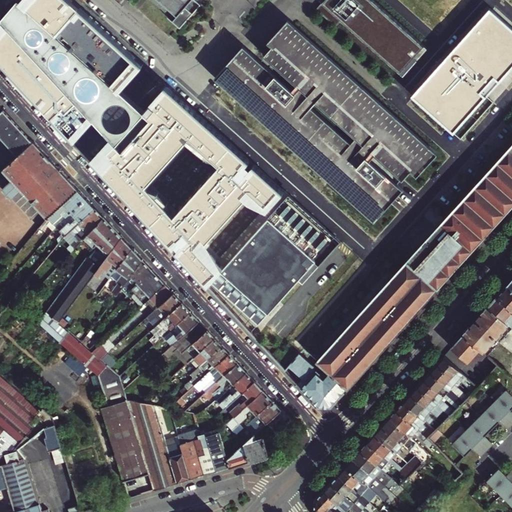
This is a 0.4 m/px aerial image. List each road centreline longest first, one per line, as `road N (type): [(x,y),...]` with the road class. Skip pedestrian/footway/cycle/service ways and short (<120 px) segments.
road 1 (residential): [(0,81),(329,443)]
road 2 (tertiary): [(329,443),(511,242)]
road 3 (residential): [(146,511),(242,482),(279,492)]
